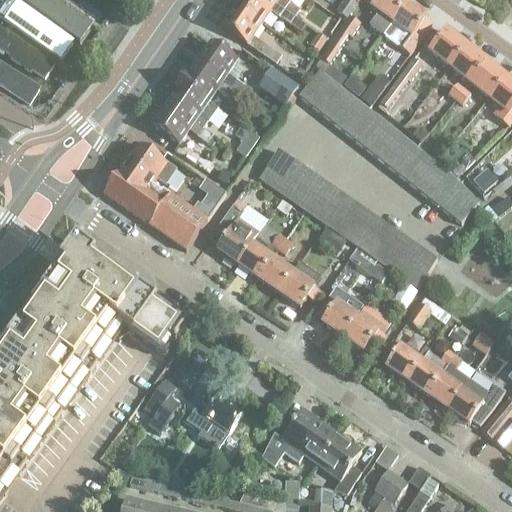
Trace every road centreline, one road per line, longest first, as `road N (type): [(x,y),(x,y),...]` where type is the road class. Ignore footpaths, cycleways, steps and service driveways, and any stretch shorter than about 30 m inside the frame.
road 1 (residential): [(511,507),(66,202)]
road 2 (tertiary): [(131,87),(61,144),(34,182)]
road 3 (tertiary): [(66,202),(131,87)]
